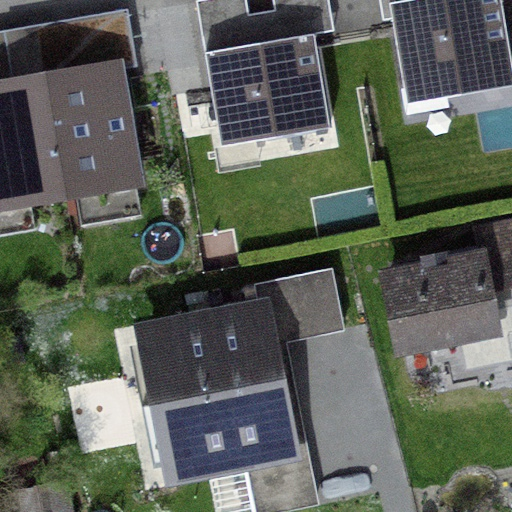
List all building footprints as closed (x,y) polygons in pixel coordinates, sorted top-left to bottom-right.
[(511,17),(509,0),(432,0),(397,6),(413,103),(511,86),(511,17)] [(317,31),(203,52),(219,142),(333,122),(317,31)] [(78,54),(42,60),(65,193),(136,181),(117,68),(82,74),(78,54)] [(42,60),(10,66),(13,85),(0,87),(0,204),(65,193),(42,60)] [(511,233),(384,259),(402,348),(509,326),(500,282),(511,279),(511,233)] [(144,401),(289,374),(271,292),(127,321),(144,401)] [(289,374),(144,401),(159,480),(304,452),(289,374)]
